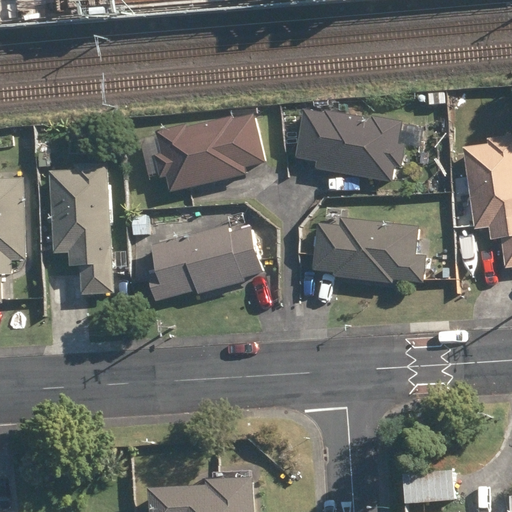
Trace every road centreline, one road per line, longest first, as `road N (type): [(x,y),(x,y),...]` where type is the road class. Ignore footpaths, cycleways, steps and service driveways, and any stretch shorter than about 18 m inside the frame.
road 1 (residential): [(0,388),(345,370)]
road 2 (residential): [(345,370),(511,359)]
road 3 (residential): [(353,511),(345,370)]
